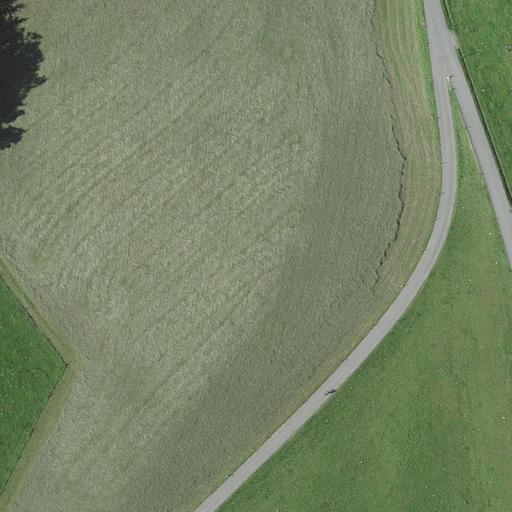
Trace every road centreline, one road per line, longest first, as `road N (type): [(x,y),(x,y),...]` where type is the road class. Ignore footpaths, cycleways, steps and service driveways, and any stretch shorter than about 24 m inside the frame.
road 1 (unclassified): [(207,511),(436,268),(449,45)]
road 2 (unclassified): [(449,45),(511,251)]
